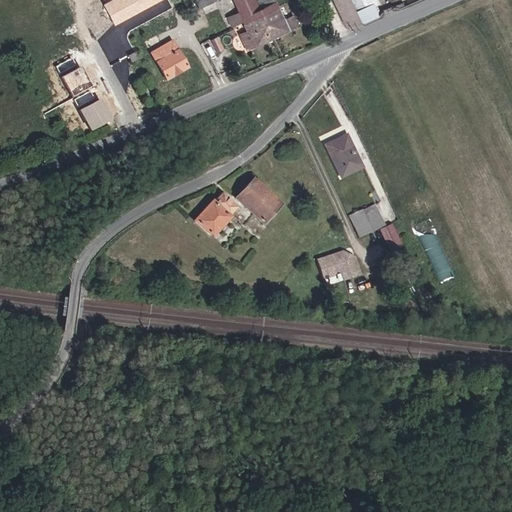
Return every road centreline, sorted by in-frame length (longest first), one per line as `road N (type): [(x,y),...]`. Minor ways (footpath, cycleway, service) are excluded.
road 1 (unclassified): [(330,47),(311,86),(242,160),(118,225),(87,257),(61,358),(0,439)]
road 2 (tertiary): [(0,183),(330,47)]
road 3 (unknown): [(322,71),(394,225)]
road 4 (unknown): [(142,33),(185,15),(225,90)]
road 5 (unknown): [(276,127),(342,235)]
